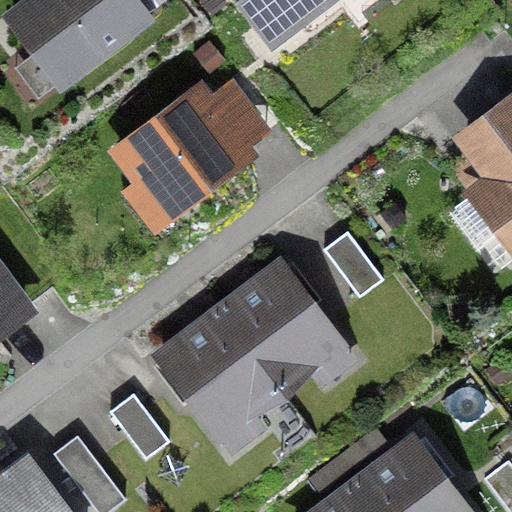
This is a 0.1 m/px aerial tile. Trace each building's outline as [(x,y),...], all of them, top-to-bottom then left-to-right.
[(121,0),(42,0),(11,25),(59,84),(138,20),(121,0)] [(251,0),(281,36),(326,0),(251,0)] [(182,209),(243,164),(196,102),(136,146),(182,209)] [(511,114),(448,164),(511,248),(511,114)] [(349,231),(325,249),(359,296),(383,279),(349,231)] [(0,333),(48,294),(0,235),(0,333)] [(292,270),(221,323),(271,390),(342,338),(292,270)] [(215,432),(271,390),(221,323),(165,364),(215,432)] [(137,393),(109,414),(145,461),(172,441),(137,393)] [(82,434),(54,454),(95,511),(108,511),(128,498),(82,434)] [(480,511),(428,443),(359,495),(371,511),(480,511)] [(511,463),(508,459),(486,477),(511,510),(511,463)] [(63,511),(32,472),(0,496),(0,511),(63,511)] [(371,511),(359,495),(336,511),(371,511)]
